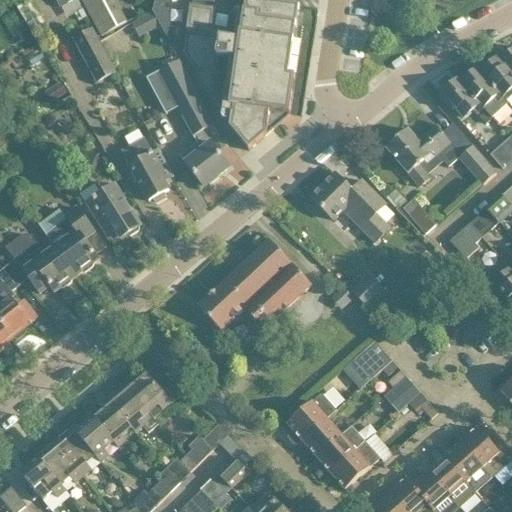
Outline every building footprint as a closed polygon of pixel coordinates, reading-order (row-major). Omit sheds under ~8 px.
[(54,0),(60,9),(62,8),(76,0),(54,0)] [(127,23),(114,0),(80,0),(101,37),(127,23)] [(168,39),(173,0),(156,0),(153,12),(160,26),(167,39),(168,39)] [(255,0),(246,0),(244,14),(231,108),(235,109),(234,115),(233,115),(231,129),(250,152),(284,123),(285,116),(291,117),(297,79),(290,78),(300,6),(255,0)] [(201,87),(205,91),(208,93),(210,94),(214,94),(219,59),(229,60),(232,40),(222,39),(223,30),(214,29),(216,10),(191,6),(184,51),(184,53),(185,55),(185,57),(186,59),(187,61),(189,63),(193,67),(194,68),(195,71),(196,72),(197,77),(197,78),(198,81),(201,87)] [(160,26),(153,12),(132,23),(140,37),(160,26)] [(74,40),(97,84),(117,73),(94,30),(74,40)] [(499,59),(511,73),(511,53),(507,59),(503,55),(499,59)] [(511,73),(499,59),(487,69),(484,65),(479,70),(504,98),(507,102),(511,97),(511,73)] [(222,142),(179,62),(147,78),(166,114),(178,108),(193,138),(192,139),(198,146),(183,157),(188,164),(187,165),(204,188),(208,185),(211,186),(219,179),(219,176),(230,168),(214,148),(222,142)] [(509,104),(507,102),(504,98),(479,70),(468,80),(464,76),(460,80),(485,109),(493,118),(509,104)] [(478,115),(485,109),(460,80),(439,98),(449,109),(452,106),(464,120),(474,111),(478,115)] [(408,131),(387,149),(400,164),(420,188),(430,179),(428,177),(419,166),(433,155),(435,152),(444,163),(449,169),(460,159),(484,187),(497,175),(473,148),(474,148),(458,129),(446,139),(443,135),(437,128),(419,143),(408,131)] [(511,155),(511,138),(503,145),(511,155)] [(126,161),(149,202),(154,200),(156,203),(166,197),(165,194),(169,191),(165,183),(174,178),(159,151),(154,154),(146,139),(132,147),(136,155),(126,161)] [(362,182),(352,192),(335,175),(312,199),(334,221),(344,211),(376,243),(390,229),(376,215),(385,205),(362,182)] [(141,228),(141,227),(115,187),(86,206),(108,240),(117,234),(121,240),(126,237),(131,238),(140,232),(141,228)] [(396,190),(387,199),(425,239),(426,236),(437,225),(415,201),(411,204),(396,190)] [(511,214),(511,205),(503,196),(487,210),(500,225),(511,214)] [(55,248),(77,277),(82,274),(86,274),(94,268),(95,264),(99,261),(96,256),(85,241),(95,234),(77,209),(66,217),(60,210),(39,225),(55,248)] [(500,225),(487,210),(479,217),(492,232),(500,225)] [(471,225),(451,242),(463,256),(466,260),(479,249),(476,246),(483,239),(471,225)] [(7,249),(31,282),(42,296),(52,289),(55,293),(60,290),(64,290),(72,284),(73,280),(77,277),(55,248),(46,255),(33,237),(24,236),(7,249)] [(222,332),(245,310),(264,331),(312,286),(283,256),(269,241),(199,308),(222,332)] [(503,262),(483,279),(500,298),(503,295),(511,305),(511,272),(511,271),(503,262)] [(352,293),(369,310),(386,292),(369,275),(352,293)] [(0,316),(5,322),(1,325),(13,339),(14,338),(18,340),(27,333),(25,329),(38,319),(29,308),(27,310),(22,304),(18,307),(12,299),(16,296),(13,293),(0,276),(0,316)] [(0,349),(13,339),(1,325),(5,322),(0,316),(0,349)] [(393,363),(379,347),(375,343),(354,361),(371,381),(383,370),(384,371),(393,363)] [(399,369),(393,363),(384,371),(390,378),(399,369)] [(149,414),(155,420),(164,413),(163,412),(172,404),(173,405),(187,394),(164,371),(153,381),(147,375),(135,385),(132,381),(126,386),(149,414)] [(401,372),(389,383),(395,391),(408,379),(401,372)] [(406,408),(421,395),(413,385),(408,379),(395,391),(386,399),(399,414),(406,408)] [(511,404),(511,383),(507,388),(505,385),(493,395),(503,406),(509,401),(511,404)] [(112,404),(132,428),(137,434),(144,428),(150,434),(159,426),(155,421),(155,420),(149,414),(126,386),(120,391),(123,395),(112,404)] [(303,443),(329,420),(338,412),(323,394),(288,425),(294,432),(291,435),(290,439),(295,446),(300,445),(303,442),(303,443)] [(95,419),(115,443),(119,448),(127,442),(123,436),(132,428),(112,404),(108,401),(103,405),(106,409),(95,419)] [(421,408),(432,421),(439,415),(428,402),(421,408)] [(91,414),(73,429),(96,457),(101,463),(109,456),(105,451),(115,443),(95,419),(91,414)] [(318,459),(343,437),(329,420),(303,443),(318,459)] [(353,428),(343,437),(318,459),(332,475),(367,444),(353,428)] [(96,457),(73,429),(55,443),(83,477),(91,470),(87,465),(96,457)] [(478,430),(461,445),(490,477),(492,480),(511,462),(511,452),(491,429),(484,436),(478,430)] [(193,451),(187,457),(198,468),(214,452),(199,438),(189,447),(193,451)] [(75,483),(83,477),(55,443),(38,458),(61,486),(70,478),(75,483)] [(381,460),(367,444),(332,475),(346,491),(381,460)] [(461,445),(444,460),(467,485),(473,492),(490,477),(461,445)] [(191,474),(198,468),(187,457),(180,463),(191,474)] [(38,458),(20,473),(29,483),(22,488),(34,502),(37,499),(40,497),(44,502),(53,494),(57,498),(65,492),(61,486),(38,458)] [(229,486),(232,489),(249,473),(234,459),(218,476),(229,487),(229,486)] [(429,473),(451,499),(460,509),(476,495),(467,485),(444,460),(429,473)] [(456,511),(460,509),(451,499),(429,473),(420,481),(414,474),(406,481),(433,511),(456,511)] [(212,481),(202,492),(216,506),(218,508),(221,511),(231,500),(228,498),(226,495),(232,490),(229,487),(218,476),(212,481)] [(405,511),(433,511),(406,481),(391,495),(405,511)] [(161,483),(155,489),(165,500),(171,494),(161,483)] [(21,511),(27,507),(12,489),(0,498),(11,511),(21,511)] [(159,507),(165,500),(155,489),(148,496),(159,507)] [(153,511),(159,507),(148,496),(145,492),(134,503),(137,509),(138,511),(153,511)] [(202,492),(185,508),(189,511),(214,511),(218,508),(216,506),(202,492)] [(405,511),(391,495),(374,509),(376,511),(405,511)] [(262,505),(254,511),(287,511),(276,500),(271,496),(262,505)]
